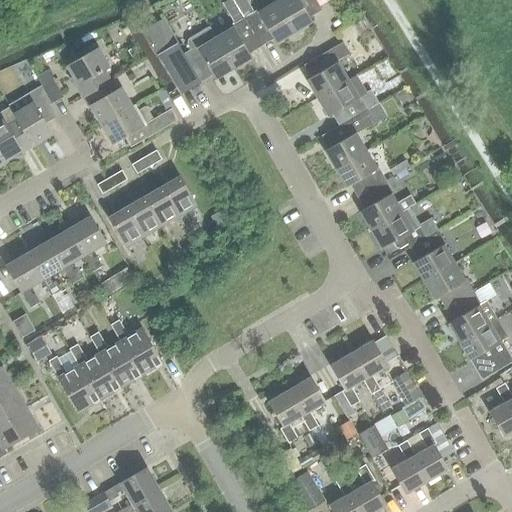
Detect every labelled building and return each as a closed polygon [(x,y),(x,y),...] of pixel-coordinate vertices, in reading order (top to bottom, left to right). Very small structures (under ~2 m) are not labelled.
[(239,10),(233,0),(225,0),(221,2),(234,24),(231,26),(232,28),(215,38),(234,69),(252,58),(248,50),(260,43),(244,18),(239,10)] [(255,11),(244,18),(260,43),(272,36),(276,44),(294,33),(275,2),(274,0),(261,0),(252,6),(255,11)] [(278,0),(275,2),(294,33),(312,23),(307,14),(319,7),(314,0),(278,0)] [(177,58),(171,49),(159,56),(180,91),(211,72),(216,80),(234,69),(215,38),(208,27),(187,40),(189,43),(186,44),(190,50),(177,58)] [(305,80),(316,98),(347,80),(338,64),(348,58),(340,44),(306,64),(313,75),(305,80)] [(76,87),(81,97),(109,80),(104,71),(108,68),(97,48),(66,66),(78,86),(76,87)] [(42,85),(52,102),(63,95),(48,69),(36,76),(42,85)] [(334,112),(342,124),(377,104),(370,92),(366,93),(356,76),(347,80),(316,98),(327,116),(334,112)] [(116,91),(109,80),(81,97),(87,107),(89,105),(101,125),(131,107),(120,88),(116,91)] [(27,94),(9,105),(31,144),(51,133),(44,121),(55,115),(48,104),(52,102),(42,85),(27,94)] [(324,151),(335,169),(365,152),(355,135),(375,123),(368,111),(378,105),(377,104),(342,124),(349,137),(324,151)] [(0,157),(2,161),(22,150),(23,152),(33,146),(31,144),(9,105),(8,105),(9,107),(0,112),(0,157)] [(112,144),(143,126),(131,107),(101,125),(112,144)] [(170,109),(152,120),(143,126),(149,137),(176,120),(170,109)] [(155,151),(143,158),(149,167),(161,160),(155,151)] [(353,184),(360,196),(385,181),(377,168),(375,169),(365,152),(335,169),(346,188),(353,184)] [(136,174),(149,167),(143,158),(131,165),(136,174)] [(405,160),(389,170),(393,176),(409,167),(405,160)] [(126,180),(121,171),(109,178),(114,187),(126,180)] [(178,218),(196,207),(178,177),(161,188),(178,218)] [(114,187),(109,178),(97,185),(102,194),(114,187)] [(360,213),(371,231),(409,208),(408,208),(415,204),(410,195),(397,203),(385,181),(360,196),(368,209),(360,213)] [(161,188),(143,198),(161,228),(178,218),(161,188)] [(126,208),(143,238),(161,228),(143,198),(126,208)] [(126,248),(143,238),(126,208),(108,218),(126,248)] [(407,244),(409,249),(438,232),(430,219),(419,226),(409,208),(371,231),(382,249),(393,243),(395,247),(399,249),(407,244)] [(105,243),(89,217),(68,230),(84,256),(83,256),(92,272),(101,267),(96,258),(93,259),(89,252),(105,243)] [(75,270),(73,271),(69,265),(83,256),(84,256),(68,230),(48,242),(63,268),(72,284),(80,279),(75,270)] [(412,263),(423,281),(454,263),(444,246),(445,246),(438,232),(409,249),(416,261),(412,263)] [(52,283),(48,277),(63,268),(48,242),(27,254),(42,280),(51,296),(60,291),(54,282),(52,283)] [(39,303),(34,294),(31,295),(27,289),(42,280),(27,254),(6,266),(30,308),(39,303)] [(233,295),(244,317),(319,279),(313,267),(305,272),(299,261),(233,295)] [(441,295),(448,307),(473,292),(465,280),(464,281),(454,263),(423,281),(434,300),(441,295)] [(126,283),(119,271),(100,283),(107,295),(126,283)] [(447,324),(458,342),(497,320),(485,300),(479,303),(473,292),(448,307),(455,319),(447,324)] [(216,313),(229,336),(247,326),(234,303),(216,313)] [(111,325),(120,342),(140,376),(161,364),(141,329),(129,337),(119,320),(111,325)] [(497,320),(458,342),(480,380),(511,361),(511,360),(501,341),(507,337),(497,320)] [(29,322),(16,329),(21,338),(34,331),(29,322)] [(89,337),(99,354),(119,389),(140,376),(120,342),(107,349),(97,333),(89,337)] [(371,342),(352,353),(367,380),(364,382),(372,395),(380,390),(372,377),(387,368),(371,342)] [(69,350),(79,366),(98,400),(119,389),(99,354),(86,361),(77,345),(69,350)] [(367,380),(352,353),(328,367),(343,393),(335,397),(347,418),(354,414),(350,408),(359,403),(351,390),(364,382),(367,380)] [(98,400),(79,366),(66,373),(57,357),(48,362),(77,413),(98,400)] [(0,393),(12,387),(0,365),(0,393)] [(405,372),(390,381),(404,406),(420,397),(405,372)] [(311,377),(288,391),(303,416),(300,418),(308,432),(317,427),(309,413),(326,403),(311,377)] [(511,404),(509,400),(511,398),(511,397),(505,385),(495,390),(503,404),(488,412),(503,439),(511,433),(511,404)] [(0,421),(24,407),(12,387),(0,393),(0,421)] [(288,425),(300,418),(303,416),(288,391),(268,402),(283,428),(280,430),(288,444),(297,439),(288,425)] [(37,428),(26,410),(24,407),(0,421),(0,455),(6,452),(3,448),(37,428)] [(407,421),(401,410),(391,416),(397,426),(407,421)] [(351,422),(340,428),(347,441),(358,435),(359,434),(351,422)] [(359,434),(358,435),(372,458),(387,450),(373,426),(359,434)] [(415,455),(413,456),(428,482),(448,470),(434,445),(436,444),(428,429),(419,434),(427,448),(417,454),(415,455)] [(415,455),(407,441),(399,446),(407,459),(389,470),(404,496),(428,482),(413,456),(415,455)] [(298,460),(303,469),(324,457),(318,447),(307,453),(308,454),(298,460)] [(274,458),(286,478),(302,469),(291,449),(274,458)] [(365,484),(353,491),(350,492),(361,511),(376,511),(385,507),(370,482),(373,480),(364,466),(357,470),(365,484)] [(115,511),(117,511),(157,488),(145,467),(103,492),(108,501),(117,496),(116,493),(122,489),(130,503),(115,511)] [(307,511),(324,501),(306,472),(289,483),(307,511)] [(331,511),(361,511),(350,492),(353,491),(345,477),(336,482),(344,496),(328,505),(331,511)] [(165,511),(169,510),(157,488),(117,511),(130,511),(134,510),(135,511),(165,511)]
